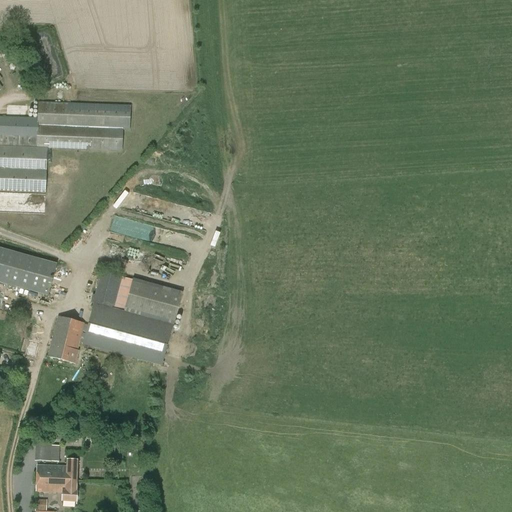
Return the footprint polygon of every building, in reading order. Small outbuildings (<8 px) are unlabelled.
[(37,148),(109,151),(122,152),(123,130),(129,131),(130,107),(39,103),(38,119),(0,117),(0,191),(46,193),(47,162),(37,162),(37,148)] [(179,236),(179,246),(187,246),(187,236),(179,236)] [(56,264),(0,249),(0,282),(47,296),(56,264)] [(182,293),(104,271),(102,280),(103,280),(99,297),(97,296),(95,305),(97,306),(86,345),(162,367),(173,327),(173,326),(182,293)] [(83,345),(88,326),(84,325),(85,324),(58,317),(47,357),(75,364),(79,351),(77,350),(79,344),(83,345)] [(36,357),(40,343),(31,341),(27,355),(36,357)] [(35,440),(35,461),(59,461),(59,446),(52,446),(52,440),(35,440)] [(37,466),(37,479),(77,480),(77,461),(67,461),(67,467),(37,466)] [(77,480),(37,479),(36,492),(63,493),(63,502),(76,502),(77,480)] [(35,500),(35,511),(46,511),(47,500),(35,500)]
